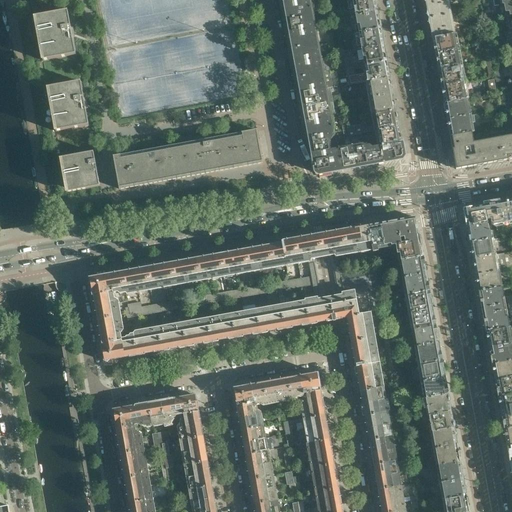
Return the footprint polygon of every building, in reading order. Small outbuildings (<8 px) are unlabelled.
[(311,15),(309,0),(285,5),(288,19),(311,15)] [(378,13),(375,0),(358,0),(356,1),(358,12),(356,12),(357,17),(378,13)] [(449,15),(445,0),(424,0),(428,18),(449,15)] [(76,55),(71,27),(68,11),(35,17),(43,61),(76,55)] [(381,30),(378,13),(357,17),(358,22),(360,22),(362,33),(381,30)] [(314,30),(311,15),(288,19),(290,34),(314,30)] [(452,34),(449,15),(428,18),(432,38),(452,34)] [(317,45),(314,30),(290,34),(293,49),(317,45)] [(384,46),(381,30),(362,33),(364,44),(362,45),(363,50),(384,46)] [(456,51),(453,34),(452,34),(432,38),(435,54),(456,51)] [(319,59),(317,45),(293,49),(296,64),(319,59)] [(387,62),(384,46),(363,50),(364,55),(366,54),(368,66),(387,62)] [(459,67),(456,51),(435,54),(438,71),(459,67)] [(322,74),(319,59),(296,64),(298,78),(322,74)] [(390,78),(387,62),(368,66),(369,73),(361,75),(363,83),(369,82),(390,78)] [(462,83),(459,67),(438,71),(441,87),(462,83)] [(357,84),(354,68),(346,69),(349,86),(357,84)] [(325,89),(322,74),(298,78),(301,93),(325,89)] [(393,95),(390,78),(369,82),(371,94),(368,94),(369,99),(393,95)] [(89,126),(81,82),(48,88),(56,132),(89,126)] [(465,100),(462,83),(441,87),(444,104),(465,100)] [(327,104),(325,89),(301,93),(304,108),(327,104)] [(396,111),(393,95),(369,99),(370,104),(372,103),(374,115),(396,111)] [(468,116),(465,100),(444,104),(447,120),(468,116)] [(330,118),(327,104),(304,108),(307,123),(330,118)] [(399,127),(396,111),(374,115),(376,126),(374,127),(375,131),(399,127)] [(471,133),(468,116),(447,120),(450,137),(471,133)] [(333,132),(330,118),(307,123),(309,136),(333,132)] [(511,118),(502,121),(503,127),(504,134),(511,132),(511,118)] [(402,143),(399,127),(375,131),(376,136),(378,136),(380,147),(402,143)] [(262,163),(258,141),(259,141),(257,130),(213,138),(213,139),(214,139),(214,142),(121,159),(120,156),(120,155),(113,157),(119,189),(206,174),(206,173),(205,170),(218,167),(219,170),(219,171),(262,163)] [(328,143),(332,138),(331,134),(333,132),(309,136),(312,154),(330,151),(328,143)] [(511,135),(479,142),(479,145),(474,145),(472,133),(471,133),(450,137),(456,170),(511,159),(511,135)] [(402,143),(380,147),(372,148),(369,146),(365,147),(364,146),(367,165),(402,159),(404,156),(402,143)] [(367,165),(364,146),(362,145),(351,147),(355,168),(367,165)] [(355,168),(351,147),(339,149),(343,170),(355,168)] [(343,170),(339,149),(330,151),(312,154),(316,172),(319,174),(343,170)] [(100,187),(94,152),(61,158),(67,193),(100,187)] [(511,199),(499,202),(503,225),(511,223),(511,199)] [(503,225),(499,202),(482,205),(485,221),(490,220),(491,225),(494,227),(503,225)] [(485,221),(482,205),(463,209),(466,227),(486,224),(485,221)] [(420,241),(416,218),(415,218),(396,221),(399,239),(404,238),(405,243),(420,241)] [(399,239),(396,221),(381,224),(384,244),(391,243),(392,246),(396,245),(400,244),(399,239)] [(384,244),(381,224),(368,226),(372,249),(372,251),(378,250),(377,245),(384,244)] [(488,234),(486,224),(466,227),(469,243),(491,239),(490,234),(488,234)] [(372,249),(368,226),(356,228),(360,253),(365,252),(365,250),(372,249)] [(360,253),(356,228),(343,231),(347,253),(355,252),(355,254),(360,253)] [(347,253),(343,231),(321,235),(317,235),(294,239),(298,262),(306,261),(306,263),(309,262),(314,261),(314,259),(320,258),(325,257),(332,256),(332,258),(337,257),(340,256),(340,255),(347,253)] [(298,262),(294,239),(282,242),(286,266),(292,265),(291,263),(298,262)] [(494,255),(491,239),(469,243),(472,259),(494,255)] [(405,243),(400,244),(396,245),(397,254),(400,254),(401,260),(423,256),(420,241),(405,243)] [(286,266),(282,242),(270,244),(274,266),(281,265),(281,267),(286,266)] [(274,266),(270,244),(257,246),(262,271),(267,270),(267,268),(274,266)] [(262,271),(257,246),(245,248),(249,271),(256,270),(257,272),(262,271)] [(249,271),(245,248),(233,250),(237,275),(242,274),(242,272),(249,271)] [(237,275),(233,250),(220,253),(224,275),(232,274),(232,276),(237,275)] [(224,275),(220,253),(208,255),(212,279),(218,279),(217,277),(224,275)] [(212,279),(208,255),(196,257),(200,280),(207,278),(207,280),(212,279)] [(497,271),(494,255),(472,259),(475,275),(497,271)] [(426,273),(423,256),(401,260),(403,271),(401,272),(402,277),(426,273)] [(200,280),(196,257),(183,259),(188,284),(193,283),(193,281),(200,280)] [(188,284),(183,259),(171,262),(175,284),(182,283),(183,285),(188,284)] [(175,284),(171,262),(159,264),(163,288),(168,287),(168,285),(175,284)] [(163,288),(159,264),(146,266),(151,289),(158,287),(158,289),(163,288)] [(151,289),(146,266),(134,268),(139,293),(144,292),(143,290),(151,289)] [(341,275),(340,269),(339,267),(333,268),(336,283),(342,282),(341,275)] [(139,293),(134,268),(122,270),(126,293),(133,292),(133,294),(139,293)] [(383,307),(378,282),(376,268),(368,270),(364,270),(368,289),(371,309),(383,307)] [(126,293),(122,270),(111,272),(112,274),(110,274),(113,291),(113,293),(118,292),(120,294),(126,293)] [(319,286),(316,271),(311,272),(311,274),(312,280),(313,285),(313,287),(319,286)] [(362,271),(358,271),(345,274),(341,275),(342,282),(344,293),(366,289),(362,271)] [(500,287),(497,271),(475,275),(478,291),(500,287)] [(429,291),(426,273),(402,277),(403,283),(405,283),(407,294),(429,291)] [(113,291),(110,274),(89,278),(93,295),(113,291)] [(511,293),(505,294),(505,296),(503,297),(502,287),(500,287),(478,291),(485,332),(508,328),(509,328),(507,318),(509,318),(510,320),(511,319),(511,293)] [(368,289),(366,289),(344,293),(339,294),(340,295),(332,297),(328,297),(320,299),(316,300),(305,301),(306,303),(310,324),(332,320),(336,319),(347,317),(370,313),(372,313),(371,309),(368,289)] [(117,303),(116,299),(115,299),(114,299),(113,293),(113,291),(93,295),(95,307),(117,303)] [(432,308),(429,291),(407,294),(409,306),(407,306),(408,312),(432,308)] [(119,316),(117,303),(95,307),(97,319),(119,316)] [(310,324),(306,303),(293,305),(297,326),(310,324)] [(297,326),(293,305),(281,307),(285,328),(297,326)] [(285,328),(281,307),(269,309),(273,331),(285,328)] [(435,325),(432,308),(408,312),(409,318),(411,318),(413,329),(435,325)] [(273,331),(269,309),(256,312),(260,333),(273,331)] [(260,333),(256,312),(244,314),(248,335),(260,333)] [(372,326),(370,313),(347,317),(349,330),(372,326)] [(248,335),(244,314),(232,316),(236,337),(248,335)] [(121,328),(119,316),(97,319),(99,332),(121,328)] [(236,337),(232,316),(219,318),(223,340),(236,337)] [(223,340),(219,318),(207,320),(211,342),(223,340)] [(211,342),(207,320),(195,323),(199,344),(211,342)] [(199,344),(195,323),(183,325),(186,346),(199,344)] [(186,346),(183,325),(170,327),(174,348),(186,346)] [(438,342),(435,325),(413,329),(416,340),(413,341),(414,346),(438,342)] [(374,338),(372,326),(349,330),(352,342),(374,338)] [(174,348),(170,327),(158,329),(162,351),(174,348)] [(122,338),(121,333),(122,332),(121,328),(99,332),(101,344),(122,340),(121,339),(122,338)] [(511,344),(508,328),(485,332),(488,348),(511,344)] [(162,351),(158,329),(146,332),(149,353),(162,351)] [(149,353),(146,332),(133,334),(137,355),(149,353)] [(137,355),(133,334),(130,334),(129,336),(126,337),(126,338),(122,338),(121,339),(122,340),(125,357),(137,355)] [(377,350),(374,338),(352,342),(354,355),(377,350)] [(125,357),(122,340),(101,344),(104,361),(125,357)] [(441,360),(438,342),(414,346),(415,352),(418,352),(420,364),(441,360)] [(511,360),(511,352),(511,344),(488,348),(491,365),(511,360)] [(379,363),(377,350),(354,355),(356,367),(379,363)] [(444,376),(441,360),(420,364),(422,374),(419,375),(420,381),(444,376)] [(511,377),(511,360),(491,365),(494,381),(511,377)] [(381,375),(379,363),(356,367),(358,379),(381,375)] [(325,415),(318,373),(300,376),(303,393),(301,397),(302,402),(301,402),(304,419),(325,415)] [(383,387),(381,375),(358,379),(360,391),(383,387)] [(303,393),(300,376),(288,379),(292,399),(301,397),(303,393)] [(448,394),(444,376),(420,381),(422,387),(424,386),(426,398),(448,394)] [(511,394),(511,377),(494,381),(497,397),(511,394)] [(292,399),(288,379),(276,381),(279,401),(292,399)] [(279,401),(276,381),(263,383),(267,403),(279,401)] [(267,403),(263,383),(251,385),(254,402),(258,405),(267,403)] [(254,402),(251,385),(234,388),(239,418),(260,414),(260,409),(259,409),(258,405),(254,402)] [(385,400),(383,387),(360,391),(363,404),(385,400)] [(451,411),(448,394),(426,398),(428,411),(426,409),(422,410),(423,416),(451,411)] [(511,411),(511,394),(497,397),(500,414),(511,411)] [(201,424),(196,395),(175,399),(178,415),(182,415),(183,417),(180,420),(181,423),(179,425),(179,427),(201,424)] [(178,415),(175,399),(161,401),(164,422),(171,421),(172,419),(172,418),(175,418),(176,416),(175,416),(178,415)] [(388,412),(385,400),(363,404),(365,416),(388,412)] [(164,422),(161,401),(148,404),(152,424),(152,425),(165,423),(164,422)] [(152,424),(148,404),(134,406),(137,425),(142,424),(143,424),(144,425),(152,424)] [(137,425),(134,406),(113,410),(119,441),(140,437),(140,434),(135,431),(134,425),(137,425)] [(454,427),(451,411),(423,416),(425,422),(428,421),(428,425),(429,432),(432,431),(454,427)] [(511,428),(511,411),(500,414),(503,430),(511,428)] [(390,424),(388,412),(365,416),(367,428),(390,424)] [(263,426),(260,414),(239,418),(241,430),(263,426)] [(327,427),(325,415),(304,419),(306,431),(327,427)] [(203,436),(201,424),(179,427),(181,440),(203,436)] [(392,437),(390,424),(367,428),(369,441),(392,437)] [(265,438),(263,426),(241,430),(243,442),(265,438)] [(329,439),(327,427),(306,431),(308,443),(329,439)] [(457,444),(454,427),(432,431),(434,440),(431,441),(433,448),(457,444)] [(511,445),(511,428),(503,430),(506,447),(511,445)] [(205,448),(203,436),(181,440),(184,452),(205,448)] [(142,449),(140,437),(119,441),(121,453),(142,449)] [(394,449),(392,437),(369,441),(372,453),(394,449)] [(267,451),(265,438),(243,442),(246,454),(267,451)] [(332,452),(329,439),(308,443),(310,455),(332,452)] [(460,461),(457,444),(433,448),(434,456),(437,456),(438,465),(460,461)] [(207,460),(205,448),(184,452),(186,464),(207,460)] [(144,462),(142,449),(121,453),(123,466),(144,462)] [(396,461),(394,449),(372,453),(374,465),(396,461)] [(269,463),(267,451),(246,454),(248,467),(269,463)] [(334,464),(332,452),(310,455),(312,468),(334,464)] [(412,465),(411,459),(405,461),(407,471),(413,470),(412,465)] [(209,473),(207,460),(186,464),(188,477),(209,473)] [(399,473),(396,461),(374,465),(376,478),(399,473)] [(463,478),(460,461),(438,465),(440,474),(438,475),(439,483),(463,478)] [(147,474),(144,462),(123,466),(125,478),(147,474)] [(271,475),(269,463),(248,467),(250,479),(271,475)] [(336,476),(334,464),(312,468),(315,480),(336,476)] [(212,485),(209,473),(188,477),(190,489),(212,485)] [(401,486),(399,473),(376,478),(378,490),(401,486)] [(149,486),(147,474),(125,478),(128,490),(149,486)] [(274,487),(271,475),(250,479),(252,491),(274,487)] [(338,489),(336,476),(315,480),(317,492),(338,489)] [(466,495),(463,478),(439,483),(440,490),(443,490),(444,499),(466,495)] [(214,497),(212,485),(190,489),(193,501),(214,497)] [(151,499),(149,486),(128,490),(130,503),(151,499)] [(403,498),(401,486),(378,490),(380,502),(403,498)] [(276,500),(274,487),(252,491),(255,504),(276,500)] [(340,501),(338,489),(317,492),(319,505),(340,501)] [(466,511),(469,511),(466,495),(444,499),(446,508),(444,508),(444,511),(466,511)] [(203,511),(216,510),(214,497),(193,501),(194,511),(203,511)] [(396,511),(405,510),(403,498),(380,502),(382,511),(396,511)] [(148,511),(153,511),(151,499),(130,503),(131,511),(148,511)] [(277,511),(278,511),(276,500),(255,504),(256,511),(277,511)] [(342,511),(340,501),(319,505),(320,511),(342,511)]
